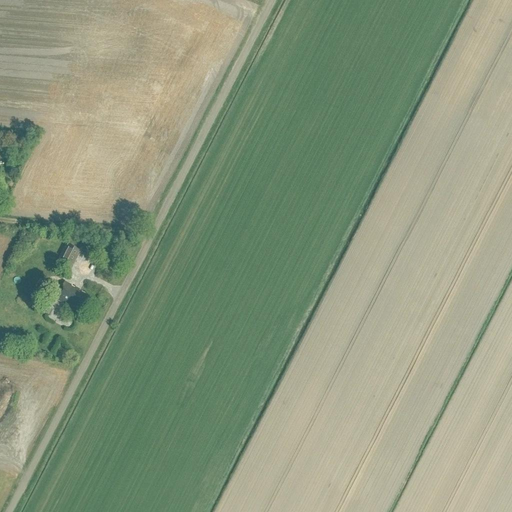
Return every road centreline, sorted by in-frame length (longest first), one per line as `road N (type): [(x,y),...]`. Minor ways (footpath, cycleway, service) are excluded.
road 1 (unclassified): [(9,511),(272,0)]
road 2 (track): [(150,236),(0,216)]
